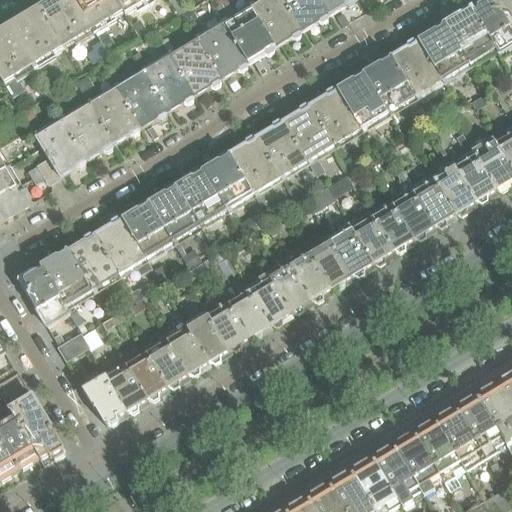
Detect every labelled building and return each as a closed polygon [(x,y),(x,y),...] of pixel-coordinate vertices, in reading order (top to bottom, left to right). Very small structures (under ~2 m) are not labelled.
[(125,17),(114,0),(63,0),(52,7),(49,7),(44,10),(42,12),(41,13),(64,53),(94,35),(110,60),(119,54),(104,29),(125,17)] [(157,0),(114,0),(125,17),(126,19),(157,0)] [(187,13),(179,0),(176,0),(171,3),(179,18),(187,13)] [(222,11),(225,2),(223,0),(215,0),(211,3),(218,13),(222,11)] [(303,36),(280,0),(273,0),(252,13),(276,52),(292,42),(296,44),(301,41),(301,37),(303,36)] [(329,20),(316,0),(280,0),(303,36),(319,26),(323,27),(328,25),(328,20),(329,20)] [(356,4),(353,0),(316,0),(329,20),(346,10),(350,11),(354,8),(355,4),(356,4)] [(511,52),(511,33),(501,15),(501,14),(500,13),(493,2),(487,0),(479,5),(478,9),(472,13),(496,52),(500,59),(511,52)] [(496,52),(472,13),(471,13),(467,12),(462,15),(461,19),(445,30),(469,68),(496,52)] [(64,53),(41,13),(39,14),(37,14),(31,17),(30,20),(0,37),(0,81),(5,89),(64,53)] [(276,52),(252,13),(226,29),(249,68),(265,59),(269,60),(274,57),(274,53),(276,52)] [(249,68),(226,29),(206,41),(188,14),(182,18),(199,45),(222,84),(238,75),(242,76),(247,73),(248,69),(249,68)] [(146,34),(139,23),(132,28),(138,38),(146,34)] [(469,68),(445,30),(444,30),(440,29),(435,32),(435,36),(419,46),(442,84),(469,68)] [(222,84),(199,45),(177,58),(167,41),(161,45),(171,62),(194,102),(211,91),(215,92),(220,89),(221,85),(222,84)] [(442,84),(419,46),(417,46),(413,45),(409,48),(408,52),(392,62),(415,100),(442,84)] [(145,66),(139,56),(134,59),(140,69),(145,66)] [(415,100),(392,62),(391,62),(386,61),(382,64),(381,68),(365,78),(388,116),(415,100)] [(194,102),(171,62),(144,78),(167,118),(184,107),(188,108),(193,106),(194,102)] [(120,82),(114,73),(108,77),(114,86),(120,82)] [(388,116),(365,78),(364,79),(360,77),(355,80),(354,84),(338,94),(361,133),(388,116)] [(167,118),(144,78),(117,94),(140,134),(157,123),(162,125),(166,122),(167,118)] [(94,90),(88,79),(76,86),(83,97),(94,90)] [(64,103),(58,93),(48,99),(54,109),(64,103)] [(140,134),(117,94),(90,111),(113,150),(131,140),(135,141),(139,138),(140,134)] [(361,133),(338,94),(337,95),(333,94),(328,96),(327,101),(310,111),(333,149),(361,133)] [(333,149),(310,111),(306,110),(301,113),(300,117),(284,126),(307,165),(308,165),(317,181),(325,175),(316,160),(333,149)] [(113,150),(90,111),(63,126),(87,166),(104,156),(108,157),(112,154),(113,150)] [(87,166),(63,126),(36,142),(49,163),(60,182),(77,172),(81,173),(86,170),(86,166),(87,166)] [(307,165),(284,126),(283,127),(279,126),(274,129),(274,133),(258,142),(281,181),(307,165)] [(511,131),(506,135),(507,138),(495,146),(511,175),(511,131)] [(376,147),(370,137),(365,140),(372,150),(376,147)] [(470,150),(463,138),(456,142),(464,154),(470,150)] [(281,181),(258,142),(256,143),(252,142),(247,145),(247,149),(230,159),(253,198),(281,181)] [(511,185),(511,175),(495,146),(494,146),(492,143),(472,155),(496,195),(498,193),(503,196),(508,193),(508,187),(511,185)] [(0,176),(7,172),(2,164),(5,162),(10,159),(9,156),(16,152),(11,144),(0,151),(0,176)] [(449,159),(443,150),(438,154),(443,163),(449,159)] [(496,195),(472,155),(452,167),(476,207),(478,206),(482,208),(488,205),(487,200),(496,195)] [(253,198),(230,159),(229,159),(225,158),(220,161),(220,165),(203,175),(227,214),(253,198)] [(358,173),(351,162),(344,166),(350,177),(358,173)] [(60,182),(49,163),(37,170),(37,171),(41,178),(45,184),(48,189),(60,182)] [(476,207),(452,167),(432,180),(456,219),(457,218),(462,221),(467,217),(467,212),(476,207)] [(362,181),(372,175),(368,168),(358,175),(362,181)] [(0,201),(18,190),(13,182),(16,180),(10,170),(7,172),(0,176),(0,201)] [(41,178),(37,171),(29,176),(33,183),(41,178)] [(227,214),(203,175),(202,176),(198,174),(193,177),(193,181),(177,191),(200,230),(227,214)] [(435,232),(412,192),(402,175),(397,178),(399,181),(400,191),(404,197),(391,205),(415,244),(416,243),(421,245),(426,242),(426,237),(435,232)] [(45,184),(41,178),(33,183),(37,189),(45,184)] [(334,202),(354,191),(347,179),(328,191),(334,202)] [(456,219),(432,180),(412,192),(435,232),(437,230),(441,233),(447,230),(446,225),(456,219)] [(304,205),(294,188),(287,192),(297,209),(304,205)] [(0,227),(29,210),(30,205),(20,189),(18,190),(0,201),(0,227)] [(200,230),(177,191),(175,192),(171,191),(166,193),(166,198),(149,207),(173,246),(200,230)] [(324,206),(333,201),(327,192),(307,204),(313,213),(315,217),(327,209),(324,206)] [(269,211),(263,201),(257,204),(264,215),(269,211)] [(313,213),(307,204),(298,210),(303,219),(313,213)] [(415,244),(391,205),(370,217),(394,256),(396,255),(400,258),(406,254),(405,249),(415,244)] [(173,246),(149,207),(148,208),(144,207),(140,210),(139,214),(123,224),(146,262),(173,246)] [(394,256),(370,217),(350,229),(373,269),(375,267),(380,270),(385,267),(385,262),(394,256)] [(373,269),(350,229),(346,222),(334,229),(339,236),(329,242),(352,281),(355,280),(359,282),(365,279),(364,274),(373,269)] [(146,262),(123,224),(122,224),(117,223),(113,226),(112,230),(96,240),(119,278),(135,269),(141,279),(152,272),(149,266),(146,262)] [(280,235),(276,227),(267,233),(272,240),(280,235)] [(119,278),(96,240),(95,240),(91,239),(86,242),(85,246),(69,256),(91,295),(119,278)] [(352,281),(329,242),(308,254),(332,293),(334,292),(338,295),(344,291),(344,286),(352,281)] [(245,253),(239,244),(227,252),(233,260),(245,253)] [(186,257),(180,247),(176,250),(182,260),(186,257)] [(216,267),(227,260),(223,254),(212,261),(216,267)] [(332,293),(308,254),(288,266),(312,306),(314,305),(318,307),(323,304),(323,299),(332,293)] [(91,295),(69,256),(68,256),(64,255),(59,258),(58,262),(42,272),(65,311),(91,295)] [(196,281),(208,273),(203,266),(191,274),(196,281)] [(312,306),(288,266),(267,279),(291,318),(293,317),(297,319),(303,316),(303,311),(312,306)] [(69,318),(65,311),(42,272),(37,275),(33,274),(23,280),(22,281),(22,282),(21,286),(20,286),(28,299),(48,332),(69,318)] [(291,318),(267,279),(247,291),(271,330),(272,329),(277,332),(282,328),(282,323),(291,318)] [(271,330),(247,291),(227,303),(250,343),(252,341),(256,344),(262,341),(262,336),(271,330)] [(144,303),(138,293),(130,298),(137,308),(144,303)] [(105,305),(100,298),(96,300),(101,308),(105,305)] [(120,312),(113,301),(102,308),(109,319),(120,312)] [(250,343),(227,303),(206,316),(229,355),(231,354),(236,356),(241,353),(241,348),(250,343)] [(84,325),(77,314),(70,319),(77,329),(84,325)] [(229,355),(206,316),(186,328),(209,367),(211,366),(215,369),(221,365),(221,360),(229,355)] [(87,334),(83,327),(78,329),(82,337),(87,334)] [(209,367),(186,328),(165,341),(188,380),(190,378),(195,381),(200,378),(200,373),(209,367)] [(94,333),(84,340),(92,353),(103,347),(94,333)] [(65,347),(60,338),(54,341),(59,351),(65,347)] [(82,338),(65,347),(59,351),(60,352),(68,365),(90,352),(82,338)] [(188,380),(165,341),(144,353),(168,392),(170,391),(174,393),(180,390),(180,385),(188,380)] [(168,392),(144,353),(124,365),(148,404),(149,403),(154,406),(159,402),(159,397),(168,392)] [(148,404),(124,365),(103,378),(127,417),(129,415),(133,418),(139,415),(139,410),(148,404)] [(511,376),(504,381),(508,387),(502,391),(500,388),(499,388),(499,389),(511,409),(511,376)] [(127,417),(103,378),(83,390),(106,429),(108,428),(113,430),(118,427),(118,422),(127,417)] [(18,379),(0,389),(0,395),(4,402),(8,400),(10,404),(27,394),(18,379)] [(511,409),(499,389),(497,391),(495,387),(484,394),(487,400),(481,403),(479,400),(478,401),(478,402),(506,445),(507,448),(506,450),(511,459),(511,409)] [(65,454),(33,400),(10,413),(12,417),(39,461),(43,468),(53,461),(55,465),(65,459),(63,456),(65,454)] [(506,445),(478,402),(476,403),(474,400),(463,406),(466,412),(460,416),(458,413),(457,414),(458,414),(487,461),(498,454),(495,451),(506,445)] [(487,461),(458,414),(455,416),(453,412),(442,419),(445,425),(440,428),(438,425),(437,426),(437,427),(464,470),(466,473),(487,461)] [(39,461),(12,417),(0,424),(0,442),(18,473),(22,471),(24,474),(33,468),(32,466),(39,461)] [(464,470),(437,427),(435,428),(433,425),(421,432),(425,437),(419,441),(417,438),(416,438),(416,439),(443,483),(445,486),(456,480),(454,477),(464,470)] [(443,483),(416,439),(414,441),(412,437),(400,444),(404,450),(398,453),(396,450),(395,451),(395,452),(422,495),(424,499),(435,492),(433,489),(443,483)] [(18,473),(0,442),(0,484),(1,484),(3,487),(12,481),(11,478),(18,473)] [(422,495),(395,452),(393,453),(391,450),(380,457),(383,462),(377,466),(375,462),(374,463),(401,508),(403,511),(415,505),(413,501),(422,495)] [(394,511),(401,508),(374,463),(373,464),(369,463),(361,468),(361,471),(359,472),(360,474),(354,477),(353,475),(351,476),(352,477),(374,511),(394,511)] [(503,477),(497,466),(491,470),(497,480),(503,477)] [(374,511),(352,477),(351,477),(348,476),(340,481),(339,484),(338,485),(339,487),(333,490),(331,488),(330,489),(330,490),(343,511),(374,511)] [(343,511),(330,490),(329,490),(326,489),(318,494),(318,497),(316,498),(317,500),(311,503),(309,501),(308,502),(309,503),(314,511),(343,511)] [(488,511),(509,500),(505,493),(484,505),(488,511)] [(314,511),(309,503),(308,503),(304,502),(296,507),(296,510),(294,511),(314,511)]
